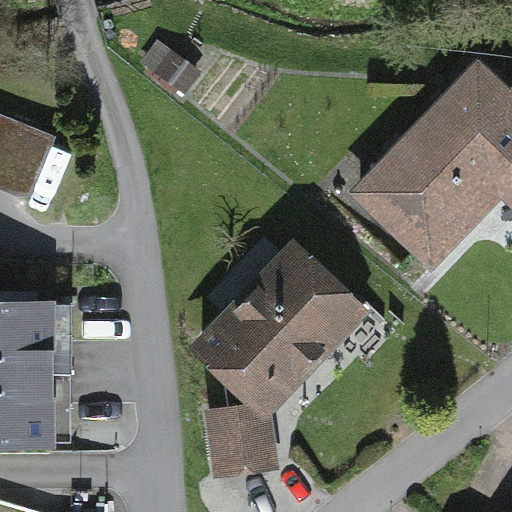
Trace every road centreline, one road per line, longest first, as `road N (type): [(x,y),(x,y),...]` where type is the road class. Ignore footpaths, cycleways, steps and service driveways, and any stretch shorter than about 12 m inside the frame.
road 1 (residential): [(78,0),(131,192),(158,350),(162,472)]
road 2 (residential): [(511,387),(365,511)]
road 3 (residential): [(0,469),(162,472)]
